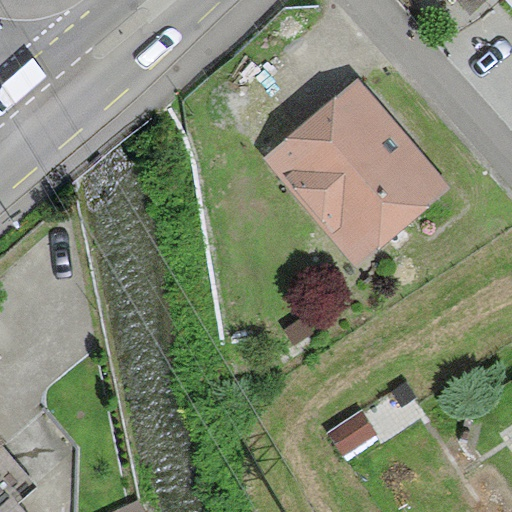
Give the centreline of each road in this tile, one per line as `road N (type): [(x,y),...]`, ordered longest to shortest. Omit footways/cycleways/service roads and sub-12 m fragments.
road 1 (residential): [(371,0),(511,156)]
road 2 (primary): [(155,0),(0,127)]
